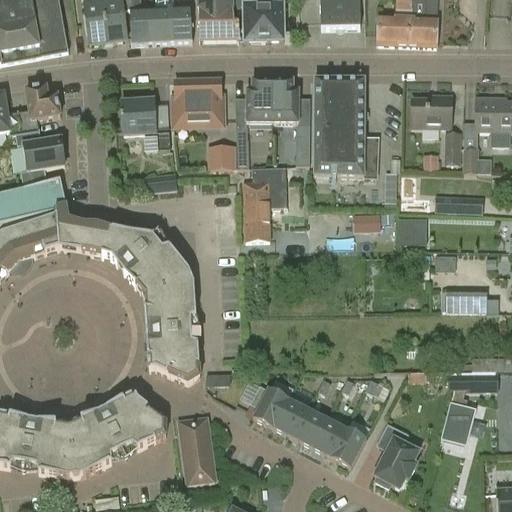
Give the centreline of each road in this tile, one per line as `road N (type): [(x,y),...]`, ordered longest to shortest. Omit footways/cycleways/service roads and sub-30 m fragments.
road 1 (residential): [(91,73),(511,67)]
road 2 (unclassified): [(91,73),(98,206)]
